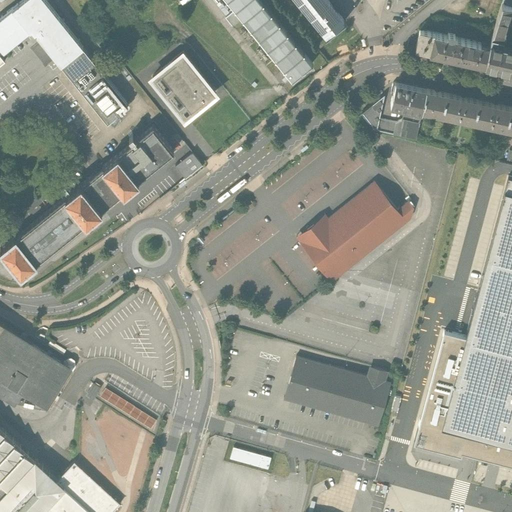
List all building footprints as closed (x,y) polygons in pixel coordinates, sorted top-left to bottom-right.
[(37,35),(61,65),(83,47),(45,0),(23,0),(12,9),(30,31),(33,34),(35,36),(37,35)] [(225,14),(229,10),(220,0),(214,0),(216,2),(224,12),(225,14)] [(227,0),(235,8),(241,16),(288,74),(289,76),(292,79),(302,71),(309,66),(312,63),(260,0),(227,0)] [(342,18),(327,0),(297,0),(324,33),(342,18)] [(509,14),(511,14),(511,5),(501,2),(491,35),(497,36),(498,33),(501,34),(503,33),(509,14)] [(241,16),(235,8),(225,16),(227,18),(230,22),(231,24),(241,16)] [(0,65),(5,61),(0,54),(0,47),(1,49),(3,52),(30,31),(12,9),(0,18),(0,65)] [(415,49),(429,51),(466,60),(485,64),(489,45),(454,37),(455,33),(448,32),(447,35),(432,31),(419,29),(415,49)] [(485,64),(510,70),(511,59),(511,46),(502,44),(504,38),(497,36),(491,35),(489,45),(485,64)] [(129,104),(83,47),(61,65),(107,122),(129,104)] [(152,75),(185,116),(215,92),(182,51),(152,75)] [(422,110),(422,108),(426,88),(400,82),(396,82),(393,82),(391,90),(393,90),(390,103),(405,106),(422,110)] [(422,108),(442,113),(446,92),(426,88),(422,108)] [(479,100),(446,92),(442,113),(474,120),(479,100)] [(384,93),(362,111),(377,129),(379,117),(384,93)] [(511,107),(479,100),(474,120),(506,127),(511,107)] [(396,121),(390,120),(388,131),(415,138),(422,110),(405,106),(402,119),(396,121)] [(377,129),(388,131),(390,120),(379,117),(377,129)] [(10,259),(22,273),(37,261),(86,221),(102,208),(119,194),(124,190),(139,179),(138,178),(173,150),(153,125),(135,139),(118,153),(103,164),(103,165),(98,169),(81,183),(81,182),(69,192),(66,195),(65,195),(16,235),(1,247),(10,259)] [(202,163),(192,150),(175,164),(185,177),(202,163)] [(511,176),(508,175),(465,334),(444,329),(413,442),(461,455),(462,452),(511,464),(511,176)] [(405,220),(410,217),(413,206),(409,201),(397,210),(374,181),(328,217),(325,213),(296,235),(332,280),(406,221),(405,220)] [(0,322),(0,376),(3,378),(23,391),(47,405),(70,368),(72,368),(74,365),(74,362),(73,360),(71,359),(68,359),(66,360),(65,363),(0,322)] [(371,376),(296,355),(283,397),(378,424),(390,382),(384,380),(387,370),(374,366),(371,376)] [(0,396),(14,405),(23,391),(3,378),(0,382),(0,396)] [(100,387),(94,383),(87,393),(94,397),(100,387)] [(160,420),(109,387),(104,394),(155,427),(160,420)] [(401,396),(395,395),(391,409),(397,410),(401,396)] [(0,511),(91,511),(57,479),(0,426),(0,511)] [(233,445),(230,457),(267,468),(271,456),(233,445)] [(57,479),(91,511),(111,511),(121,502),(75,460),(57,479)]
